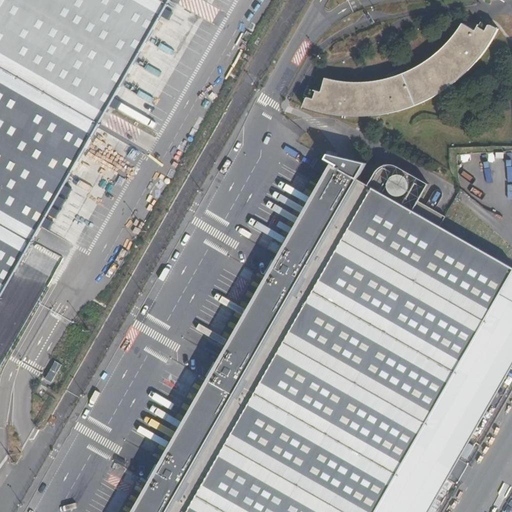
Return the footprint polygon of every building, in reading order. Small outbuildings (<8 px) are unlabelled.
[(176,0),(0,0),(0,295),(2,297),(5,299),(176,0)] [(358,85),(343,84),(327,82),(324,98),(311,95),(306,111),(321,115),(338,118),(360,119),(379,119),(398,116),(415,111),(428,104),(441,96),(455,85),(468,75),(479,64),(491,49),(500,36),(485,26),(477,35),(463,26),(453,40),(443,51),(430,62),(415,71),(395,80),(377,84),(358,85)] [(168,511),(360,176),(369,159),(331,149),(327,156),(334,160),(132,511),(168,511)] [(168,511),(376,511),(499,296),(511,272),(511,263),(360,176),(168,511)] [(511,272),(499,296),(511,302),(511,272)]
